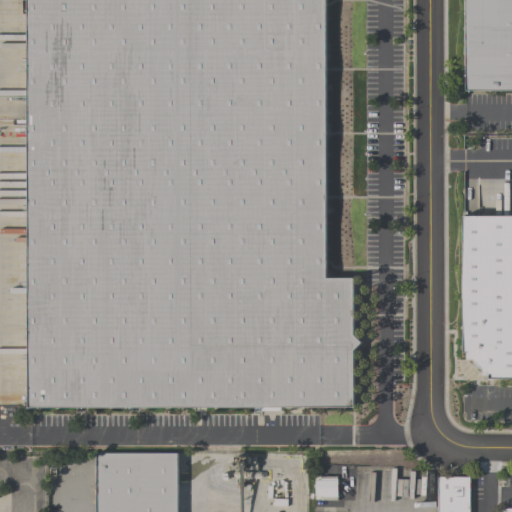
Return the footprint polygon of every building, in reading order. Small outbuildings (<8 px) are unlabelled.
[(27,0),(325,0),(326,278),(353,278),(353,335),(361,342),(353,350),(353,406),(27,407),(27,0)] [(511,0),(511,90),(464,90),(464,0),(511,0)] [(511,215),(511,378),(488,378),(488,375),(482,375),(482,369),(472,360),(467,360),(466,353),(462,353),(462,216),(511,215)] [(177,453),(177,511),(95,511),(95,453),(177,453)] [(246,453),(247,457),(256,457),(256,467),(245,468),(245,471),(238,471),(238,469),(230,469),(230,463),(234,463),(234,457),(236,456),(236,454),(246,453)] [(320,500),(320,499),(314,499),(315,475),(320,475),(320,476),(337,477),(337,500),(320,500)] [(469,511),(436,511),(437,477),(469,477),(469,511)] [(272,490),(272,499),(287,499),(287,506),(272,506),(272,503),(267,503),(267,490),(272,490)]
